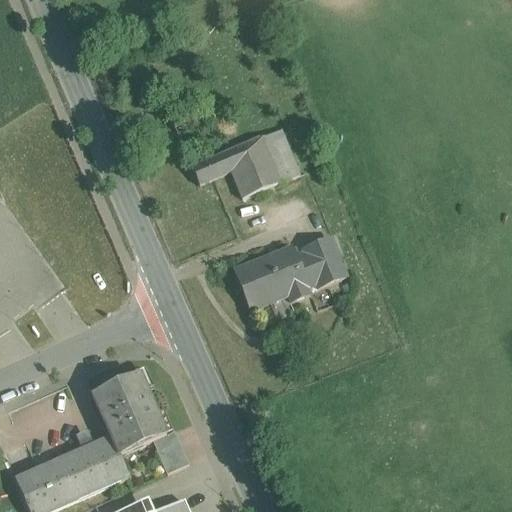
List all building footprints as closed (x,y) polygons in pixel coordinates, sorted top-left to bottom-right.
[(209,108),(173,123),(186,156),(223,140),(209,108)] [(186,156),(173,123),(142,136),(155,168),(186,156)] [(302,178),(282,132),(263,140),(283,186),(302,178)] [(263,139),(223,156),(231,176),(242,203),(283,186),(263,140),(263,139)] [(223,156),(192,168),(200,189),(231,176),(223,156)] [(331,243),(303,254),(310,270),(316,288),(318,292),(346,280),(331,243)] [(292,251),(234,274),(251,315),(289,299),(291,306),(310,299),(307,292),(316,288),(310,270),(302,273),(292,251)] [(138,379),(93,399),(111,440),(119,459),(120,459),(153,445),(166,439),(165,437),(163,438),(155,420),(157,419),(146,393),(144,394),(138,381),(139,381),(138,379)] [(175,435),(166,439),(153,445),(167,478),(189,468),(175,435)] [(82,452),(15,481),(28,511),(58,511),(129,481),(120,459),(119,459),(111,440),(94,447),(91,440),(78,445),(82,452)]
